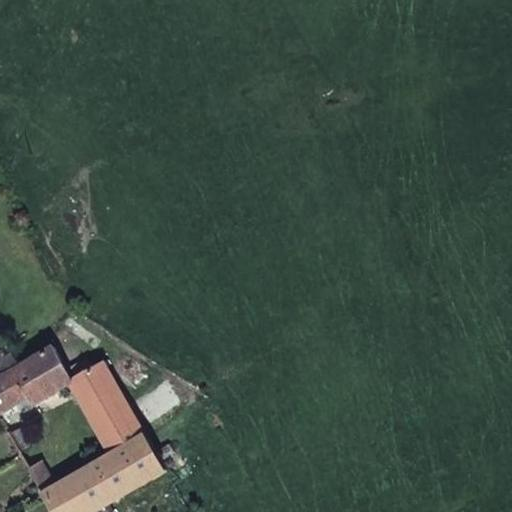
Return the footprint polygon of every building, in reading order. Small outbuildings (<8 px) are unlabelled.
[(74,379),(55,347),(0,378),(0,415),(32,396),(37,405),(75,381),(74,379)] [(15,354),(14,353),(9,356),(5,351),(0,353),(0,378),(22,365),(15,354)] [(125,398),(105,361),(74,379),(75,381),(95,418),(125,398)] [(147,435),(125,398),(95,418),(115,453),(147,435)] [(33,444),(22,426),(10,434),(20,452),(33,444)] [(58,485),(43,459),(29,467),(55,511),(94,511),(168,471),(147,435),(115,453),(58,485)]
